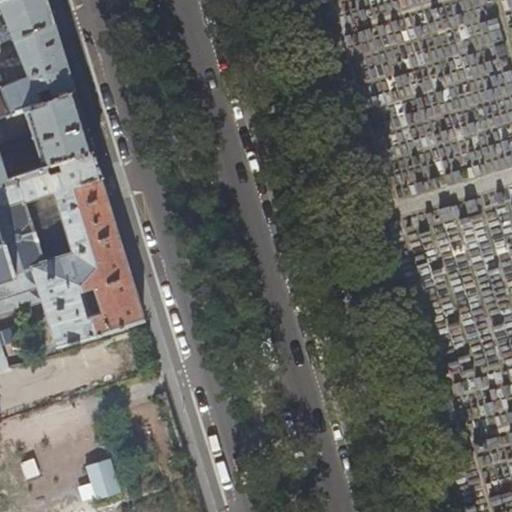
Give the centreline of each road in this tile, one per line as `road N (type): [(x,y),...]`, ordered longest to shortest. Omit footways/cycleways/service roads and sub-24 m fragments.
road 1 (primary): [(343,511),(185,0)]
road 2 (primary): [(91,0),(246,511)]
